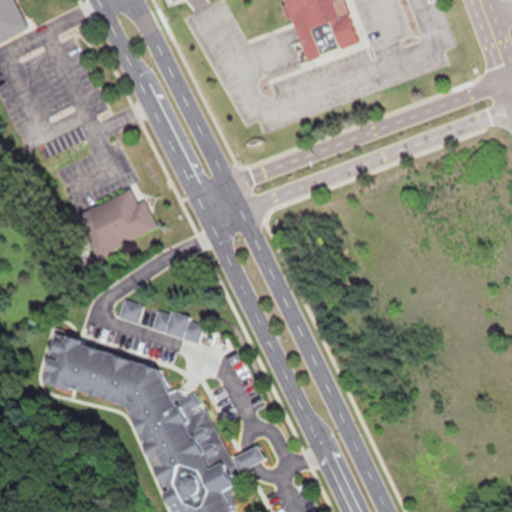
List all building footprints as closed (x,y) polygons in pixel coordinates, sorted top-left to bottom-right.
[(0,0),(0,41),(27,30),(14,0),(0,0)] [(283,0),(302,60),(356,43),(342,0),(283,0)] [(157,227),(144,199),(137,203),(130,188),(75,213),(94,255),(157,227)] [(200,341),(204,320),(157,311),(153,331),(200,341)] [(66,342),(65,349),(50,345),(40,384),(119,403),(171,511),(173,511),(234,511),(226,494),(243,486),(239,477),(241,471),(264,460),(256,443),(227,456),(198,396),(178,391),(169,395),(155,364),(66,342)]
